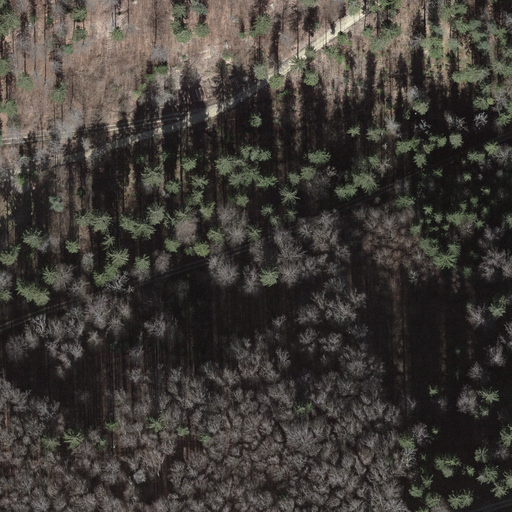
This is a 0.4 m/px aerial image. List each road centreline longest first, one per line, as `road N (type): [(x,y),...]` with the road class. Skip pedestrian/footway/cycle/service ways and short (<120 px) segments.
road 1 (track): [(511,135),(261,244),(0,332)]
road 2 (track): [(0,181),(252,98)]
road 3 (track): [(211,117),(0,139)]
road 4 (track): [(375,0),(252,98)]
